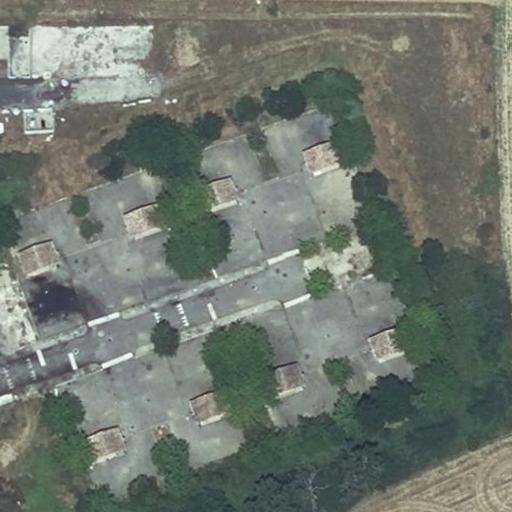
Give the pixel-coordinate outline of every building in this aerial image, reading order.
[(23,131),(53,133),(54,109),(25,107),(23,131)] [(303,153),(311,175),(345,163),(337,141),(303,153)] [(110,182),(118,202),(138,195),(130,175),(110,182)] [(196,193),(204,215),(239,203),(231,181),(196,193)] [(123,218),(130,240),(165,228),(157,206),(123,218)] [(17,256),(25,278),(60,266),(52,244),(17,256)] [(370,340),(378,363),(412,351),(404,328),(370,340)] [(377,369),(387,396),(418,384),(409,358),(377,369)] [(262,380),(270,402),(305,390),(297,368),(262,380)] [(190,405),(198,427),(233,415),(225,392),(190,405)] [(83,444),(91,466),(125,454),(117,432),(83,444)]
